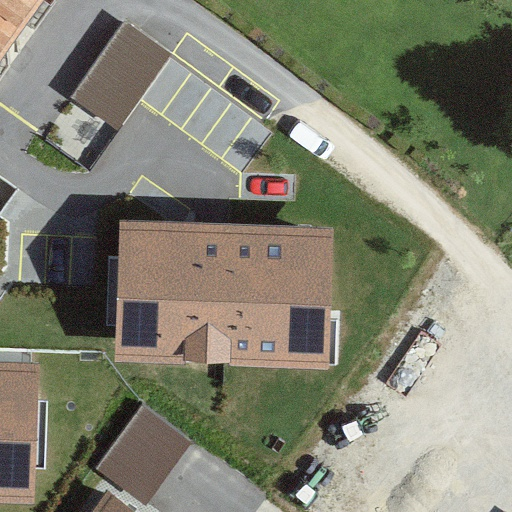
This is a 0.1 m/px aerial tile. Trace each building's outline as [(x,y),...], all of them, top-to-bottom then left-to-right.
[(0,0),(0,72),(2,71),(52,0),(0,0)] [(172,55),(128,24),(74,101),(118,132),(172,55)] [(179,231),(127,228),(126,258),(123,327),(122,362),(224,367),(328,371),(328,366),(330,310),(333,237),(229,233),(213,232),(179,231)] [(0,369),(0,493),(32,495),(35,401),(36,371),(29,370),(0,369)] [(182,455),(193,439),(142,402),(95,467),(106,475),(146,504),(182,455)] [(140,511),(114,494),(101,511),(140,511)]
